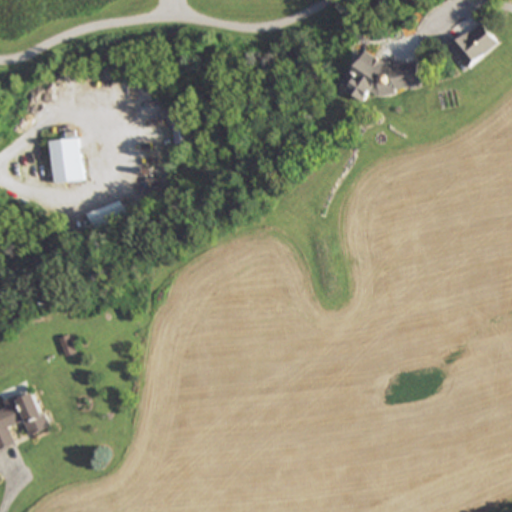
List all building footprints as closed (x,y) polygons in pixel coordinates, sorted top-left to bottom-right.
[(506,44),(489,24),(455,51),(472,72),(506,44)] [(424,59),(360,69),(365,99),(428,89),(424,59)] [(168,100),(168,60),(155,60),(155,100),(168,100)] [(189,122),(172,122),(172,145),(189,145),(189,122)] [(55,143),(56,184),(84,183),(83,142),(55,143)] [(0,451),(54,433),(41,394),(10,404),(12,412),(0,416),(0,451)]
